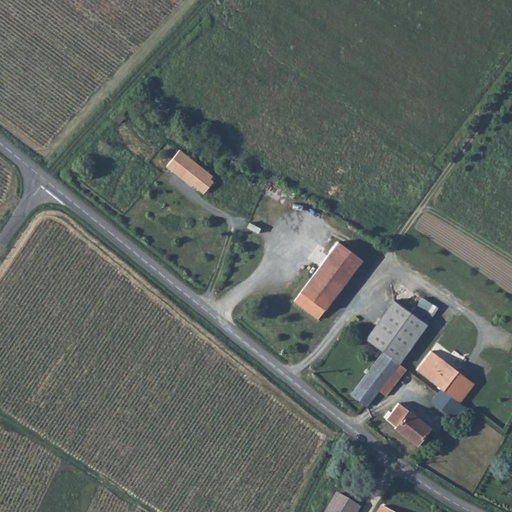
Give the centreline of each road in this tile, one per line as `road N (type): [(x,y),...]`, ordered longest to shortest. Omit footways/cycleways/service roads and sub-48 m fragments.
road 1 (tertiary): [(46,181),(387,458),(468,511)]
road 2 (track): [(290,378),(511,83)]
road 3 (track): [(46,181),(209,0)]
road 4 (unknown): [(354,431),(404,386),(450,300)]
